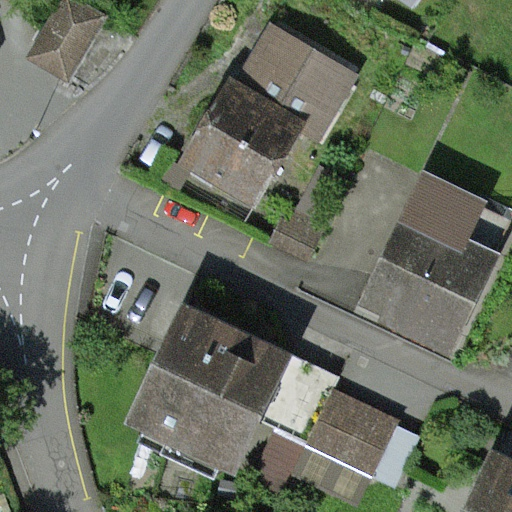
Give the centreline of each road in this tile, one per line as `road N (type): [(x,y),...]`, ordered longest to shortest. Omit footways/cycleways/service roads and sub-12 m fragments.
road 1 (residential): [(50,186),(511,404)]
road 2 (residential): [(70,511),(0,247)]
road 3 (residential): [(50,186),(96,139),(190,0)]
